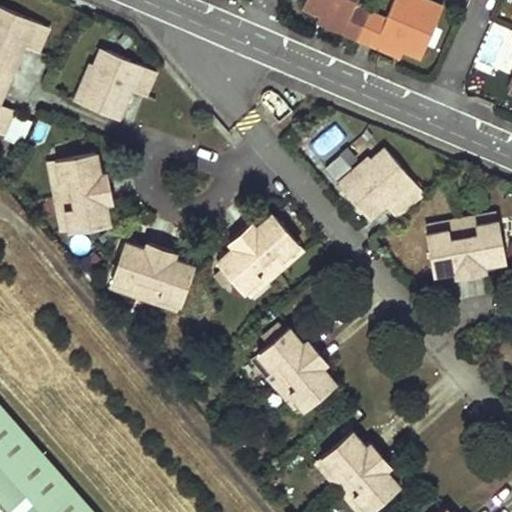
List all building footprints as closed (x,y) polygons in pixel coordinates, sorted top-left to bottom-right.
[(304,0),(302,6),(320,14),(346,25),(343,32),(375,46),(378,39),(404,50),(421,57),(443,7),(426,0),(393,0),(386,17),(355,4),(357,0),(304,0)] [(0,131),(3,133),(15,108),(0,102),(0,100),(25,44),(40,50),(51,25),(0,4),(0,131)] [(320,14),(317,21),(343,32),(346,25),(320,14)] [(378,39),(375,46),(401,57),(404,50),(378,39)] [(95,76),(84,101),(119,117),(133,88),(145,94),(156,69),(102,45),(95,61),(89,74),(95,76)] [(91,60),(74,97),(84,101),(95,76),(89,74),(95,61),(91,60)] [(320,156),(347,137),(336,122),(309,141),(320,156)] [(394,198),(404,211),(425,192),(383,144),(370,156),(360,167),(365,173),(345,190),(371,219),(387,205),(394,198)] [(67,208),(70,230),(113,221),(108,201),(115,200),(109,169),(103,170),(99,150),(57,158),(61,179),(65,179),(71,208),(67,208)] [(360,167),(370,156),(368,153),(336,180),(345,190),(365,173),(360,167)] [(57,158),(49,160),(62,232),(70,230),(67,208),(71,208),(65,179),(61,179),(57,158)] [(394,198),(387,205),(397,217),(404,211),(394,198)] [(494,209),(423,223),(425,231),(446,227),(447,231),(475,225),(474,221),(495,217),(494,209)] [(230,240),(233,244),(217,258),(245,290),(261,275),(259,272),(281,253),(283,256),(300,241),(271,210),(256,224),(252,220),(230,240)] [(446,227),(425,231),(433,272),(454,268),(455,274),(484,268),(483,262),(504,258),(495,217),(474,221),(475,225),(447,231),(446,227)] [(124,239),(110,280),(131,287),(133,283),(160,292),(159,296),(180,303),(193,262),(173,255),(175,250),(147,240),(145,246),(124,239)] [(261,275),(245,290),(250,296),(305,247),(300,241),(283,256),(281,253),(259,272),(261,275)] [(131,287),(110,280),(108,288),(177,312),(180,303),(159,296),(160,292),(133,283),(131,287)] [(289,323),(257,350),(271,367),(274,364),(293,387),(290,389),(305,406),(337,379),(323,363),(327,358),(307,335),(303,340),(289,323)] [(250,356),(298,411),(305,406),(290,389),(293,387),(274,364),(271,367),(257,350),(250,356)] [(0,511),(99,511),(0,399),(0,511)] [(352,427),(320,454),(334,471),(337,469),(355,490),(353,493),(367,510),(399,482),(385,466),(390,463),(371,439),(367,444),(352,427)] [(320,454),(313,460),(357,511),(364,511),(367,510),(353,493),(355,490),(337,469),(334,471),(320,454)]
